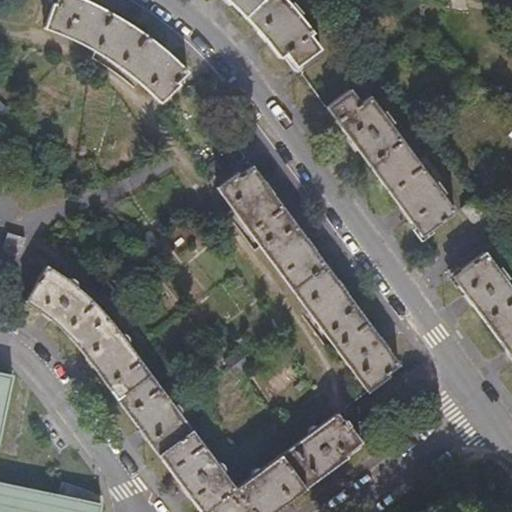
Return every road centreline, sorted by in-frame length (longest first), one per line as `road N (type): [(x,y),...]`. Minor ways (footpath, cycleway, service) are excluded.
road 1 (residential): [(165,0),(221,52),(487,410)]
road 2 (residential): [(0,336),(39,365),(135,511)]
road 3 (residential): [(487,410),(337,511)]
